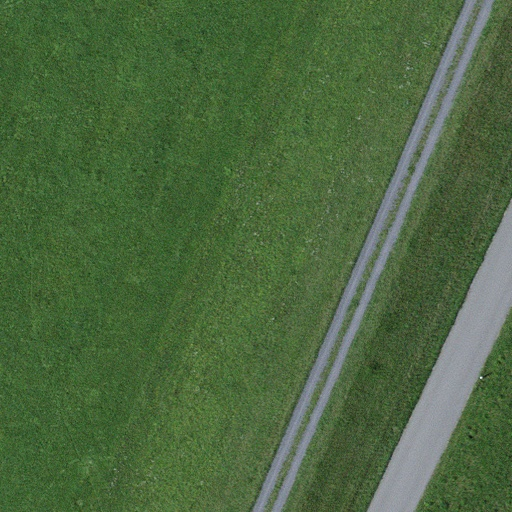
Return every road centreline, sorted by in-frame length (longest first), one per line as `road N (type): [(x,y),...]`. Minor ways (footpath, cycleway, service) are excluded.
road 1 (track): [(486,0),(271,511)]
road 2 (residential): [(511,254),(390,511)]
